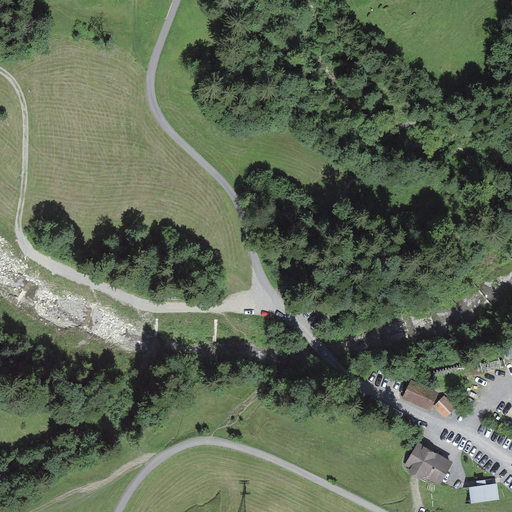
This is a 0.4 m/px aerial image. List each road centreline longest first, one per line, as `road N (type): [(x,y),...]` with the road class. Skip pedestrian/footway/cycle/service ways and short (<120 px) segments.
road 1 (unclassified): [(296,325),(258,270),(235,200),(155,111),(151,69),(176,0)]
road 2 (residential): [(380,511),(280,462),(206,440),(155,461),(118,511)]
road 3 (track): [(8,257),(179,308),(217,311),(273,296)]
road 4 (unclassified): [(296,325),(370,391),(511,465)]
road 5 (track): [(0,70),(19,97),(25,148),(8,257)]
